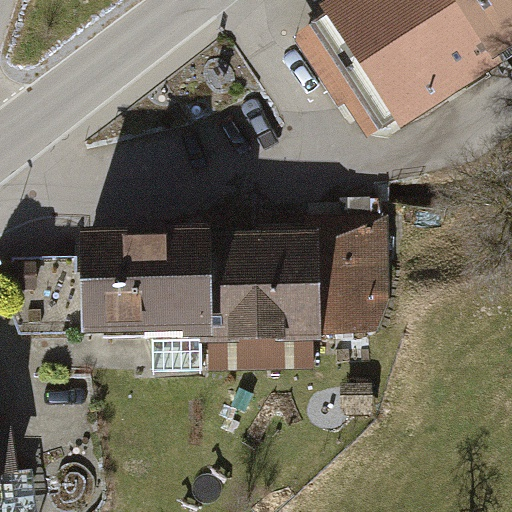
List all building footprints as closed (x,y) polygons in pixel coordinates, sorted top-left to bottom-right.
[(511,0),(327,0),(319,5),(324,14),(310,22),(311,24),(302,30),(291,36),(337,107),(343,104),(366,138),(378,131),(379,132),(394,122),(397,127),(500,62),(496,56),(511,46),(511,0)] [(291,234),(201,236),(202,335),(312,334),(312,324),(379,323),(378,253),(346,222),(291,223),(291,234)] [(201,236),(77,239),(77,263),(2,264),(25,338),(202,335),(201,236)] [(361,387),(323,388),(324,420),(362,419),(361,387)] [(0,511),(30,511),(26,477),(12,479),(6,427),(0,428),(0,511)]
